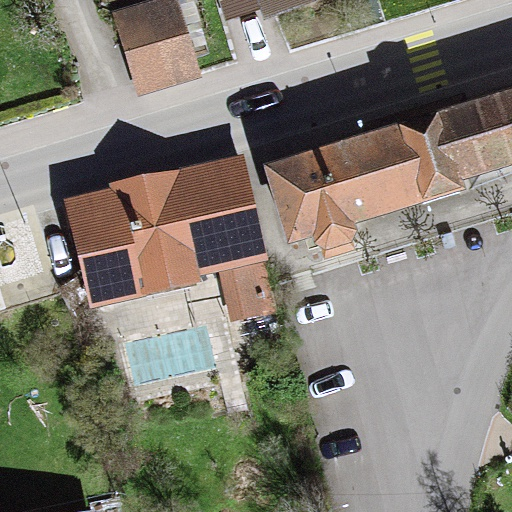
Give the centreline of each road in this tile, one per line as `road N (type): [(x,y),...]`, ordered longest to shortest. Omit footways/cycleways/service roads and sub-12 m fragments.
road 1 (tertiary): [(0,189),(511,37)]
road 2 (residential): [(462,511),(511,341)]
